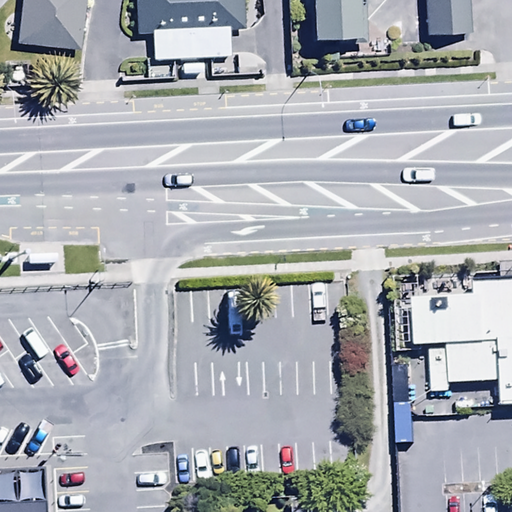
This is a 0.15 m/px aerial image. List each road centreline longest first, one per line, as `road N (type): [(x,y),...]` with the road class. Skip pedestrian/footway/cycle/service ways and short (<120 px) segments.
road 1 (trunk): [(0,167),(260,157)]
road 2 (trunk): [(260,157),(511,124)]
road 3 (trunk): [(511,179),(260,157)]
